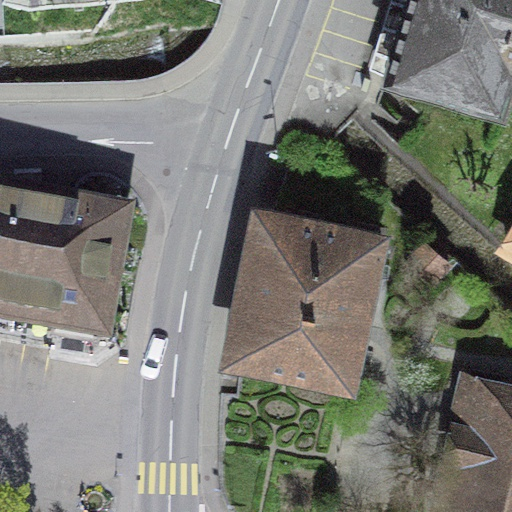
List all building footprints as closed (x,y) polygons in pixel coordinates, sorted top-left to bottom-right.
[(511,0),(409,0),(388,68),(501,104),(511,68),(511,0)] [(0,200),(0,313),(43,321),(56,323),(55,329),(96,336),(97,330),(100,331),(119,222),(33,206),(33,202),(13,198),(12,203),(0,200)] [(380,260),(384,244),(268,221),(255,283),(241,346),(341,367),(365,257),(380,260)] [(425,242),(412,258),(435,277),(449,262),(425,242)] [(511,511),(511,393),(469,385),(443,498),(507,511),(511,511)]
